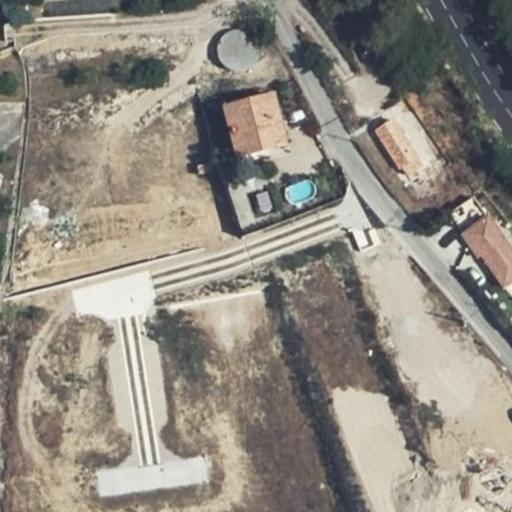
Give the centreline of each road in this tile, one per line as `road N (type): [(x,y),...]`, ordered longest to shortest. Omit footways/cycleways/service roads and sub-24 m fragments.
road 1 (residential): [(268,0),(409,245),(511,357)]
road 2 (unknown): [(47,32),(238,0)]
road 3 (secondary): [(440,0),(511,118)]
